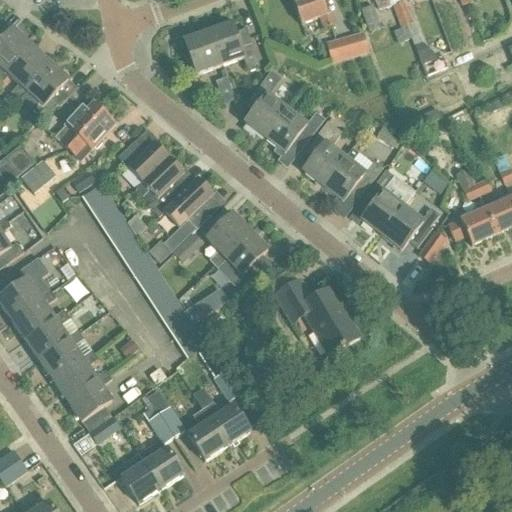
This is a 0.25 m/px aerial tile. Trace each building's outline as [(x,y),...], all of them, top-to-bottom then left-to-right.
[(328,18),(321,0),(307,0),(293,6),(301,28),(320,21),(324,33),(336,28),(331,16),(328,18)] [(458,0),(462,9),(473,4),(471,0),(458,0)] [(408,15),(405,4),(392,9),(397,22),(402,20),(401,17),(408,15)] [(369,35),(381,31),(372,8),(360,12),(369,35)] [(412,26),(408,15),(401,17),(402,20),(397,22),(401,31),(406,29),(414,51),(423,47),(416,25),(412,26)] [(220,71),(223,70),(244,62),(248,73),(260,69),(248,35),(235,39),(232,28),(208,36),(220,71)] [(6,76),(31,50),(12,33),(0,45),(0,87),(8,79),(9,78),(6,76)] [(197,79),(220,71),(208,36),(185,45),(197,79)] [(331,67),(369,57),(363,36),(326,46),(331,67)] [(24,93),(49,67),(31,50),(6,76),(9,78),(8,79),(18,88),(10,98),(17,105),(19,103),(26,95),(24,93)] [(425,80),(447,72),(442,58),(420,66),(424,77),(425,80)] [(26,95),(19,103),(29,112),(28,114),(27,127),(32,131),(58,108),(51,101),(67,83),(49,67),(24,93),(26,95)] [(223,107),(235,103),(227,81),(216,85),(223,107)] [(259,90),(244,108),(245,109),(255,117),(246,128),(248,130),(245,134),(256,142),(259,138),(266,144),(289,114),(270,99),(268,97),(259,90)] [(65,130),(54,141),(58,145),(67,154),(102,115),(93,107),(87,114),(82,110),(75,119),(71,118),(67,123),(68,126),(65,130)] [(425,128),(441,121),(437,112),(421,119),(425,128)] [(289,114),(266,144),(285,159),(293,150),(300,155),(325,123),(318,117),(308,129),(289,114)] [(102,115),(67,154),(76,162),(80,166),(91,154),(109,134),(105,131),(111,124),(102,115)] [(347,162),(346,160),(332,149),(342,136),(327,125),(302,156),(304,157),(304,158),(313,165),(303,176),(323,192),(347,162)] [(388,148),(398,153),(403,142),(393,137),(388,148)] [(7,143),(0,142),(0,149),(2,153),(10,147),(7,143)] [(142,187),(169,162),(154,146),(143,156),(133,146),(118,161),(142,186),(142,187)] [(0,181),(6,189),(24,175),(35,167),(20,149),(0,164),(0,181)] [(347,162),(323,192),(342,208),(351,196),(358,202),(383,172),(376,166),(367,177),(352,165),(359,157),(352,152),(346,160),(347,162)] [(166,213),(181,198),(172,188),(183,177),(169,162),(142,187),(142,186),(135,192),(149,208),(147,210),(158,222),(167,213),(166,213)] [(34,198),(56,180),(42,164),(21,182),(34,198)] [(501,176),(499,177),(504,188),(511,184),(511,174),(511,172),(501,176)] [(79,197),(96,186),(88,173),(72,185),(79,197)] [(474,188),(468,173),(455,178),(462,194),(463,193),(468,205),(491,195),(486,183),(474,188)] [(379,240),(404,210),(385,195),(395,182),(386,174),(361,205),(371,212),(360,225),(379,240)] [(166,213),(167,213),(180,228),(185,223),(196,234),(212,219),(201,208),(212,198),(198,183),(181,198),(166,213)] [(88,210),(108,197),(102,187),(82,200),(88,210)] [(62,206),(69,201),(62,191),(55,196),(62,206)] [(95,220),(115,207),(108,197),(88,210),(95,220)] [(511,204),(511,203),(486,214),(497,240),(511,233),(511,204)] [(101,230),(121,217),(115,207),(95,220),(101,230)] [(404,210),(379,240),(400,256),(408,245),(418,254),(435,233),(432,231),(440,220),(431,213),(422,224),(404,210)] [(15,218),(19,225),(16,227),(22,240),(38,232),(28,211),(15,218)] [(460,225),(448,231),(454,245),(466,240),(471,251),(497,240),(486,214),(460,225)] [(108,241),(128,228),(121,217),(101,230),(108,241)] [(223,262),(250,236),(232,218),(206,244),(217,256),(209,263),(217,272),(225,264),(223,262)] [(0,259),(3,257),(9,266),(23,256),(17,247),(10,251),(1,238),(11,231),(4,222),(0,224),(0,259)] [(115,251),(135,238),(128,228),(108,241),(115,251)] [(243,279),(268,254),(250,236),(223,262),(225,264),(235,274),(227,282),(235,290),(245,280),(243,279)] [(182,267),(203,247),(193,237),(173,256),(182,267)] [(429,267),(445,244),(435,237),(419,259),(429,267)] [(121,261),(141,248),(135,238),(115,251),(121,261)] [(128,271),(148,258),(141,248),(121,261),(128,271)] [(134,281),(154,268),(148,258),(128,271),(134,281)] [(40,302),(49,296),(40,283),(48,278),(38,262),(19,275),(25,285),(0,302),(0,307),(12,325),(42,304),(40,302)] [(141,291),(161,278),(154,268),(134,281),(141,291)] [(148,301),(168,288),(161,278),(141,291),(148,301)] [(313,304),(301,284),(275,299),(292,327),(305,319),(330,360),(360,341),(350,325),(347,327),(328,295),(313,304)] [(154,311),(174,298),(168,288),(148,301),(154,311)] [(56,324),(54,321),(46,310),(56,303),(50,295),(49,296),(40,302),(42,304),(12,325),(26,345),(56,324)] [(161,322),(181,308),(174,298),(154,311),(161,322)] [(185,315),(181,308),(161,322),(167,332),(187,319),(185,315)] [(189,320),(193,327),(204,319),(197,308),(185,315),(187,319),(189,320)] [(68,342),(60,330),(69,323),(64,315),(54,321),(56,324),(26,345),(39,365),(70,344),(68,342)] [(194,329),(193,327),(189,320),(187,319),(167,332),(174,342),(194,329)] [(181,352),(201,339),(194,329),(174,342),(181,352)] [(84,365),(82,362),(74,351),(84,344),(78,335),(68,342),(70,344),(39,365),(54,386),(84,365)] [(187,362),(208,349),(201,339),(181,352),(187,362)] [(127,362),(139,353),(131,342),(118,352),(127,362)] [(224,375),(208,350),(198,357),(214,382),(213,382),(228,406),(241,398),(226,374),(224,375)] [(98,385),(96,382),(88,370),(98,364),(92,355),(82,362),(84,365),(54,386),(68,406),(98,385)] [(150,378),(156,387),(165,381),(159,372),(150,378)] [(98,385),(68,406),(81,426),(112,405),(102,391),(111,384),(106,375),(96,382),(98,385)] [(220,418),(213,406),(204,391),(194,398),(203,413),(228,451),(250,436),(233,409),(220,418)] [(153,410),(174,442),(185,434),(170,411),(169,411),(159,393),(147,401),(152,410),(153,410)] [(163,449),(174,442),(153,410),(152,410),(143,417),(148,425),(161,446),(163,449)] [(205,466),(228,451),(203,413),(193,420),(200,431),(187,439),(205,466)] [(97,448),(120,432),(112,420),(89,437),(97,448)] [(165,453),(143,468),(161,495),(184,480),(166,452),(165,453)] [(0,480),(21,466),(13,454),(0,462),(0,480)] [(0,483),(5,491),(28,475),(21,466),(0,480),(0,483)] [(143,468),(121,482),(139,509),(161,495),(143,468)]
